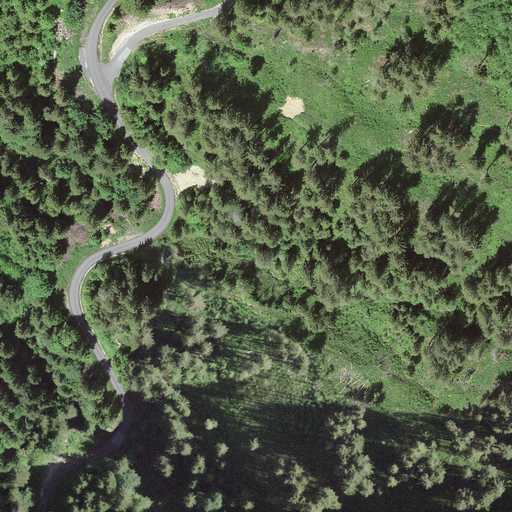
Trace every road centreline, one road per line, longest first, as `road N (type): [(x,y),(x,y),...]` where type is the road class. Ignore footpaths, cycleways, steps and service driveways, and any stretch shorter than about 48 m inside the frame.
road 1 (track): [(100,83),(167,182),(170,205),(158,227),(89,259),(75,281),(75,304),(122,395),(127,425),(113,444),(60,474),(41,511)]
road 2 (track): [(100,83),(138,35),(231,0)]
